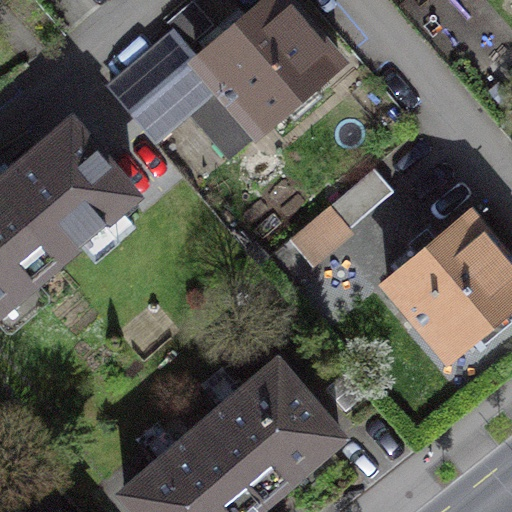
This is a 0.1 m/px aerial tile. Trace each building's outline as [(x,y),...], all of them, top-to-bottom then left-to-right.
[(35,0),(65,34),(104,0),(35,0)] [(339,65),(283,0),(263,0),(196,58),(217,82),(260,133),(339,65)] [(196,58),(175,34),(111,90),(153,138),(217,82),(196,58)] [(0,181),(0,192),(58,259),(134,195),(71,121),(0,181)] [(391,189),(371,167),(327,205),(347,228),(391,189)] [(0,308),(58,259),(0,192),(0,308)] [(511,303),(511,267),(467,213),(386,280),(450,356),(477,334),(485,343),(511,320),(511,319),(504,310),(511,303)] [(276,361),(199,426),(263,500),(339,435),(276,361)] [(248,511),(263,500),(199,426),(123,492),(140,511),(248,511)]
